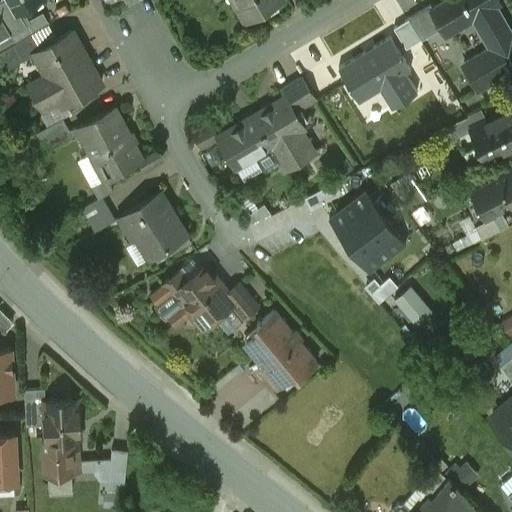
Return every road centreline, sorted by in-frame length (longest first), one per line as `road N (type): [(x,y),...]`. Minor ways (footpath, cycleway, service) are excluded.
road 1 (secondary): [(0,262),(91,353),(286,511)]
road 2 (residential): [(158,108),(345,0)]
road 3 (residential): [(158,108),(97,0)]
